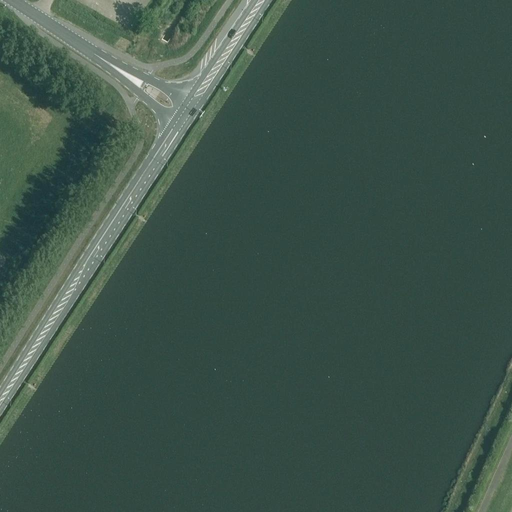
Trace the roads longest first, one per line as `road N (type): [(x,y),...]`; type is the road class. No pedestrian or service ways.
road 1 (primary): [(0,402),(183,116)]
road 2 (unclassified): [(183,116),(12,0)]
road 3 (primary): [(183,116),(263,0)]
